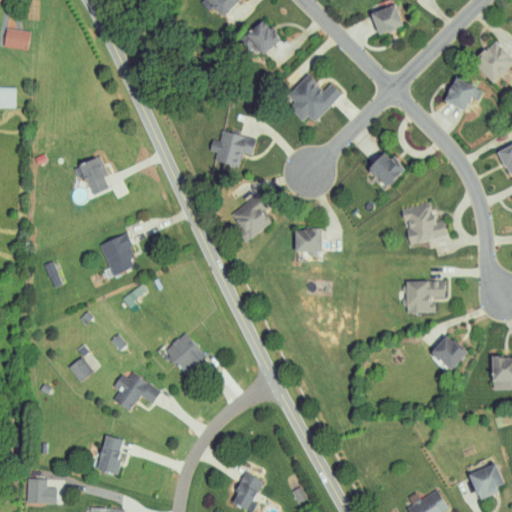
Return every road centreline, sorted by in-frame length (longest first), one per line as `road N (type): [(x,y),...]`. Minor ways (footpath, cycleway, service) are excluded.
road 1 (residential): [(347,511),(89,0)]
road 2 (residential): [(312,0),(463,163),(484,214),(498,293)]
road 3 (residential): [(487,0),(306,174)]
road 4 (residential): [(275,378),(208,432),(186,470),(177,511)]
